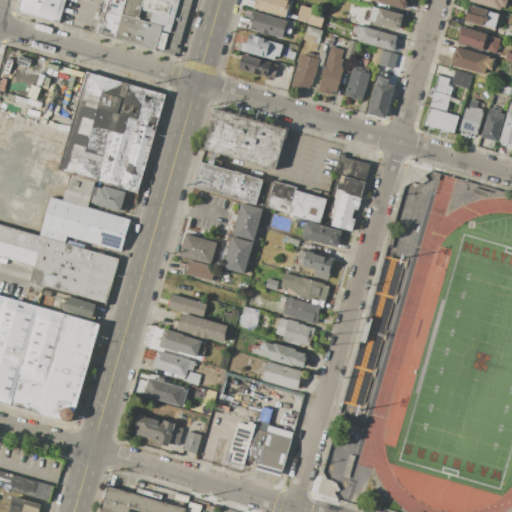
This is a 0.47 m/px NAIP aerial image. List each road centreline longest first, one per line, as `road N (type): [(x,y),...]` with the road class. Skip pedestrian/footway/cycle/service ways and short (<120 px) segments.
road 1 (residential): [(511,174),(0,24)]
road 2 (residential): [(288,511),(438,0)]
road 3 (secondary): [(219,0),(72,511)]
road 4 (residential): [(313,511),(0,422)]
